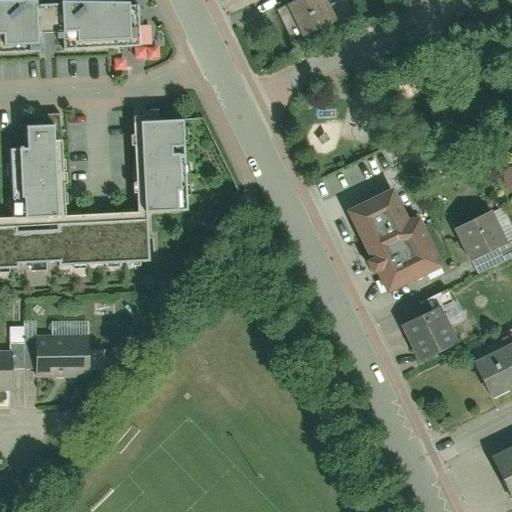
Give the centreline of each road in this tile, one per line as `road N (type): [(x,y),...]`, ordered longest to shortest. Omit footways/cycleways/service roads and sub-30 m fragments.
road 1 (tertiary): [(241,104),(420,463)]
road 2 (residential): [(469,0),(241,104)]
road 3 (residential): [(216,52),(142,88),(0,95)]
